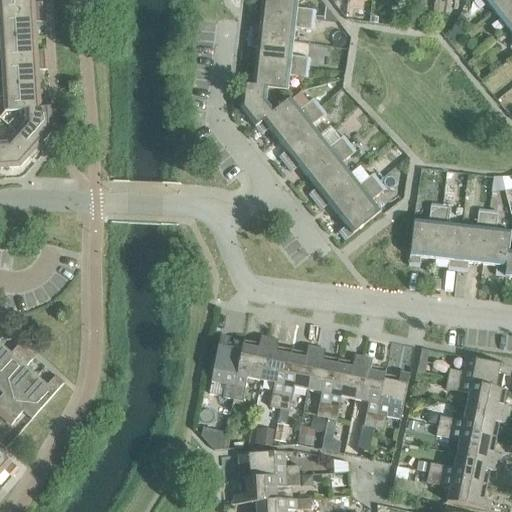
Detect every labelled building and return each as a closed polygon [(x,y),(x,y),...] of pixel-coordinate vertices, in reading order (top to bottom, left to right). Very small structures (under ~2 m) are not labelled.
[(0,0),(0,16),(44,13),(43,4),(34,4),(33,0),(0,0)] [(261,2),(260,16),(313,22),(314,12),(297,10),(297,0),(251,0),(252,1),(261,2)] [(433,0),(431,26),(442,27),(444,3),(443,0),(433,0)] [(482,0),(493,13),(508,0),(482,0)] [(511,0),(508,0),(493,13),(507,32),(511,27),(511,0)] [(0,40),(36,38),(35,24),(44,23),(44,13),(0,16),(0,40)] [(249,29),(247,39),(293,44),(294,30),(312,32),(313,22),(260,16),(258,30),(249,29)] [(0,50),(1,64),(47,61),(46,52),(37,52),(36,38),(0,40),(0,50)] [(256,49),(254,64),(308,70),(309,60),(291,58),(293,44),(247,39),(246,48),(256,49)] [(0,78),(0,88),(39,86),(38,72),(47,71),(47,61),(1,64),(2,78),(0,78)] [(243,77),(242,86),(267,89),(267,90),(287,92),(289,77),(307,79),(308,70),(254,64),(253,78),(243,77)] [(4,113),(24,112),(24,111),(50,110),(49,100),(39,100),(39,86),(0,88),(0,98),(3,98),(4,113)] [(239,110),(254,129),(274,113),(273,112),(266,102),(267,90),(267,89),(242,86),(239,110)] [(268,130),(277,142),(319,108),(313,100),(299,112),(289,100),(273,112),(274,113),(254,129),(260,136),(268,130)] [(278,159),(284,166),(320,138),(311,127),(325,116),(319,108),(277,142),(286,153),(278,159)] [(25,124),(16,134),(35,151),(51,132),(50,110),(24,111),(24,112),(25,124)] [(7,145),(0,144),(0,170),(19,169),(35,151),(16,134),(7,145)] [(298,168),(307,179),(349,146),(343,138),(329,149),(320,138),(284,166),(290,174),(298,168)] [(308,196),(314,204),(350,176),(341,164),(355,153),(349,146),(307,179),(315,190),(308,196)] [(328,206),(336,217),(379,183),(373,175),(358,187),(350,176),(314,204),(320,212),(328,206)] [(492,187),(491,194),(504,192),(502,179),(492,179),(492,187)] [(510,179),(502,179),(504,192),(511,190),(511,183),(511,182),(510,179)] [(379,183),(336,217),(345,228),(338,234),(344,242),(380,214),(371,202),(385,191),(379,183)] [(420,259),(434,261),(440,207),(430,206),(428,223),(413,222),(408,267),(419,268),(420,259)] [(447,272),(457,273),(462,227),(448,226),(450,208),(440,207),(434,261),(448,262),(447,272)] [(467,264),(481,266),(488,212),(478,211),(476,229),(462,227),(457,273),(466,274),(467,264)] [(495,277),(504,278),(507,253),(508,253),(510,233),(495,231),(497,213),(488,212),(481,266),(496,268),(495,277)] [(222,399),(232,401),(243,348),(242,348),(228,345),(229,340),(220,338),(210,383),(225,386),(222,399)] [(247,380),(260,382),(269,340),(260,338),(258,346),(243,342),(242,348),(243,348),(232,401),(242,403),(247,380)] [(269,409),(279,411),(291,352),(276,349),(277,342),(269,340),(260,382),(274,385),(269,409)] [(11,355),(0,345),(0,381),(26,352),(19,346),(11,355)] [(294,389),(307,392),(316,349),(307,348),(305,355),(291,352),(279,411),(289,413),(294,389)] [(316,418),(326,420),(338,362),(323,359),(325,351),(316,349),(307,392),(321,395),(316,418)] [(34,359),(26,352),(0,381),(0,393),(3,395),(0,398),(0,417),(0,418),(36,377),(26,368),(34,359)] [(341,399),(354,401),(363,359),(354,357),(353,364),(338,362),(326,420),(327,420),(336,422),(341,399)] [(363,428),(373,430),(384,376),(384,377),(385,371),(370,368),(372,361),(363,359),(354,401),(368,404),(363,428)] [(449,371),(447,381),(500,391),(503,377),(508,378),(510,368),(465,359),(462,373),(449,371)] [(418,362),(416,373),(424,374),(426,363),(418,362)] [(384,376),(373,430),(383,432),(386,418),(400,421),(409,376),(400,374),(399,379),(384,377),(384,376)] [(47,387),(36,377),(0,418),(10,426),(22,413),(31,421),(63,385),(55,377),(47,387)] [(468,395),(465,409),(508,418),(510,409),(502,407),(505,392),(500,391),(447,381),(445,391),(468,395)] [(439,418),(437,428),(496,440),(499,425),(506,426),(508,418),(465,409),(463,423),(439,418)] [(279,411),(276,423),(286,425),(289,413),(279,411)] [(428,415),(426,424),(436,426),(438,417),(428,415)] [(310,429),(309,431),(314,432),(324,434),(327,420),(326,420),(316,418),(312,417),(310,429)] [(408,422),(406,431),(415,433),(417,424),(408,422)] [(276,425),(273,442),(284,444),(287,427),(276,425)] [(361,427),(357,451),(368,453),(373,430),(363,428),(361,427)] [(301,428),(298,446),(312,448),(314,432),(309,431),(310,429),(301,428)] [(459,442),(456,456),(498,465),(500,456),(493,454),(496,440),(437,428),(435,438),(459,442)] [(203,429),(201,438),(212,450),(219,452),(222,451),(225,434),(203,429)] [(256,431),(254,445),(271,447),(274,431),(260,429),(259,432),(256,431)] [(0,475),(3,472),(11,478),(18,470),(0,454),(0,475)] [(244,466),(245,480),(245,481),(298,478),(298,467),(284,468),(283,454),(238,457),(238,466),(244,466)] [(430,465),(428,475),(486,487),(489,472),(496,473),(498,465),(456,456),(453,470),(430,465)] [(418,462),(416,472),(428,475),(430,465),(418,462)] [(397,468),(394,481),(406,484),(409,470),(397,468)] [(486,487),(428,475),(425,485),(449,489),(446,504),(487,511),(488,511),(490,503),(483,501),(486,487)] [(311,477),(300,477),(301,488),(312,487),(311,477)] [(233,506),(250,505),(276,503),(276,502),(275,489),(299,488),(298,478),(245,481),(245,480),(239,481),(240,496),(232,497),(233,506)] [(310,511),(310,500),(276,502),(276,503),(250,505),(250,511),(310,511)]
